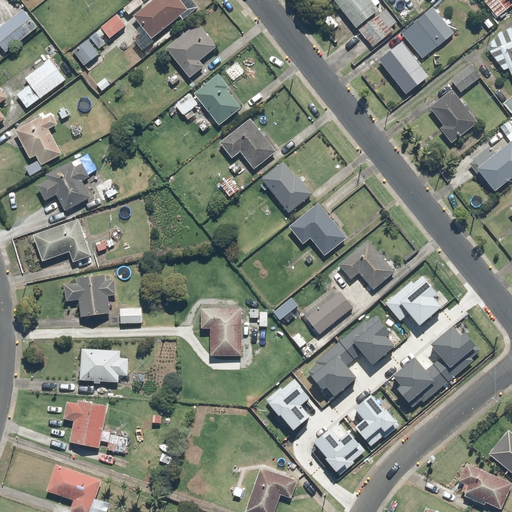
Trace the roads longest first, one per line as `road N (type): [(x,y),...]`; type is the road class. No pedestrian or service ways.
road 1 (residential): [(261,0),(511,316)]
road 2 (unknown): [(340,511),(304,461),(303,434),(483,280)]
road 3 (residential): [(362,511),(401,457),(511,367)]
